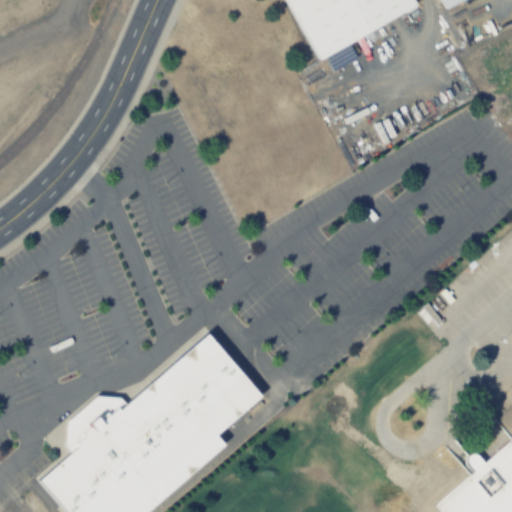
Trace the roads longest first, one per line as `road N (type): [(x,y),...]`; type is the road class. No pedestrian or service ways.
road 1 (residential): [(511,295),(387,403),(381,437),(397,452),(422,448),(434,427),(432,384),(446,353)]
road 2 (secondary): [(0,227),(65,177),(159,0)]
